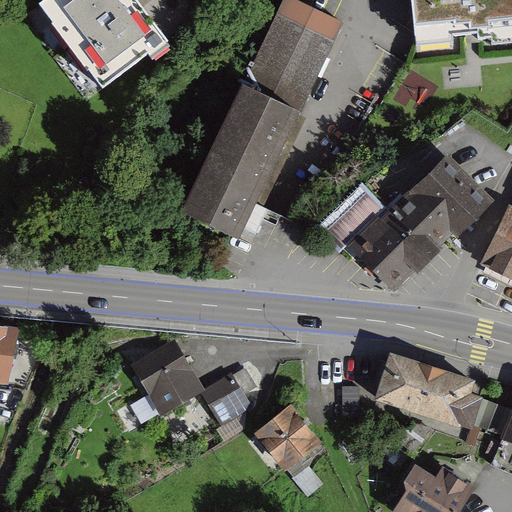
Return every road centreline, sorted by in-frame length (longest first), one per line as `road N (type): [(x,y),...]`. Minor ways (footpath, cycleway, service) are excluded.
road 1 (primary): [(0,286),(447,334)]
road 2 (residential): [(447,334),(511,180)]
